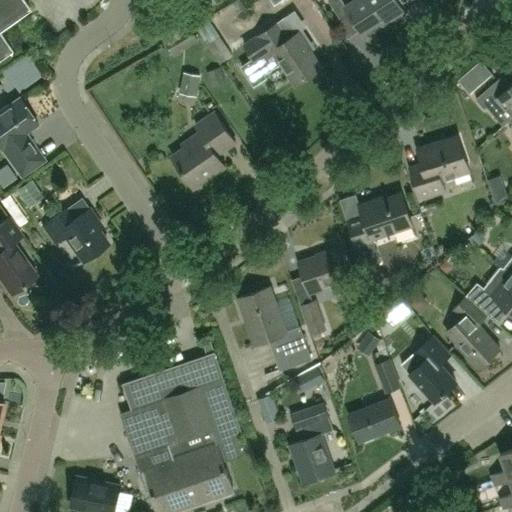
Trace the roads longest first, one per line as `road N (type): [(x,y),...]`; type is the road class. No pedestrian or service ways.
road 1 (residential): [(167,284),(221,249),(366,126),(493,0)]
road 2 (residential): [(167,284),(162,235),(69,107),(63,74),(73,50),(115,23),(122,0)]
road 3 (residential): [(357,511),(511,388)]
road 4 (residential): [(17,511),(54,347)]
road 5 (residential): [(54,347),(112,322),(167,284)]
